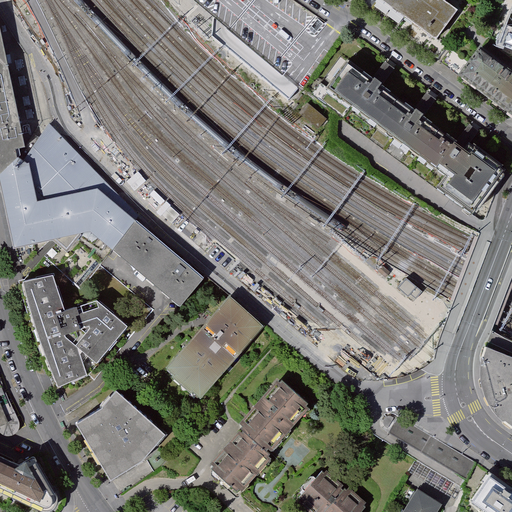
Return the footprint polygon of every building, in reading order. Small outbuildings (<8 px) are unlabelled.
[(387,0),(408,15),(418,0),(387,0)] [(418,0),(408,15),(438,36),(458,9),(445,0),(418,0)] [(0,66),(11,65),(0,14),(0,66)] [(503,44),(511,47),(511,31),(509,30),(503,44)] [(511,68),(482,47),(464,73),(511,110),(511,68)] [(328,85),(377,122),(395,98),(378,85),(381,80),(374,74),(370,79),(346,61),(328,85)] [(11,65),(0,66),(0,112),(20,108),(11,65)] [(437,167),(454,141),(421,117),(424,112),(417,106),(413,111),(395,98),(377,122),(437,167)] [(328,119),(309,103),(300,113),(320,129),(328,119)] [(0,112),(0,152),(18,149),(28,147),(20,108),(0,112)] [(461,136),(471,142),(478,131),(468,125),(461,136)] [(21,157),(18,149),(0,152),(0,162),(18,245),(94,229),(115,250),(135,225),(50,126),(43,136),(26,160),(21,157)] [(457,138),(454,141),(437,167),(448,175),(441,184),(475,210),(505,170),(500,167),(502,164),(475,145),(474,146),(469,143),(467,146),(457,138)] [(143,231),(135,225),(115,250),(183,305),(201,283),(198,281),(200,278),(191,270),(180,261),(152,238),(143,231)] [(390,272),(383,265),(378,271),(386,277),(390,272)] [(68,386),(96,374),(87,346),(107,362),(136,325),(105,299),(73,310),(60,273),(30,280),(42,317),(50,342),(68,386)] [(423,292),(406,278),(398,288),(409,297),(411,295),(416,299),(423,292)] [(174,376),(191,391),(193,389),(201,396),(263,328),(232,300),(229,302),(228,300),(168,366),(176,373),(174,376)] [(511,354),(484,344),(481,355),(479,365),(480,377),(483,388),(487,399),(494,408),(502,417),(511,424),(511,422),(511,354)] [(284,383),(282,385),(279,382),(242,424),(245,427),(269,448),(272,450),(308,409),(306,407),(308,404),(284,383)] [(145,459),(168,433),(118,388),(103,406),(77,421),(112,479),(145,459)] [(0,395),(0,428),(12,424),(0,395)] [(475,460),(397,414),(387,430),(465,476),(475,460)] [(269,448),(245,427),(212,464),(215,467),(213,470),(238,491),(239,489),(242,492),(270,460),(267,458),(269,455),(265,452),(269,448)] [(17,470),(0,461),(0,490),(44,511),(49,511),(53,511),(57,509),(59,506),(61,502),(60,499),(59,496),(33,459),(17,470)] [(511,511),(511,483),(492,470),(473,499),(492,511),(511,511)] [(325,475),(323,473),(301,498),(303,500),(301,502),(312,511),(361,511),(365,508),(364,506),(366,504),(350,490),(348,491),(327,472),(325,475)] [(438,511),(443,505),(417,489),(403,511),(438,511)]
